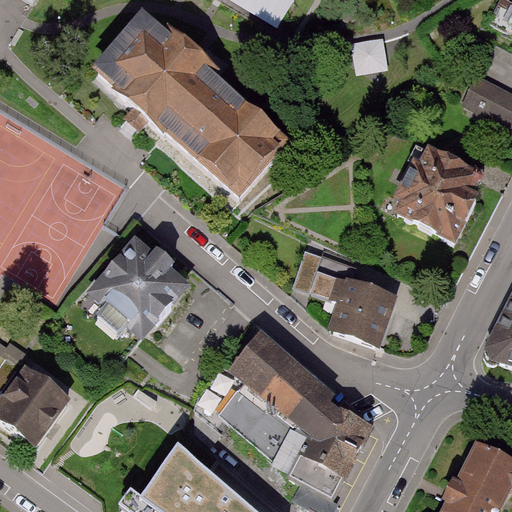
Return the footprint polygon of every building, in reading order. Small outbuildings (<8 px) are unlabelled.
[(16,0),(13,6),(32,17),(42,0),(16,0)] [(241,212),(289,155),(211,88),(214,84),(169,46),(166,50),(143,30),(95,87),(117,106),(114,110),(159,148),(163,144),(241,212)] [(511,133),(511,102),(478,85),(465,110),(511,133)] [(471,209),(481,189),(431,163),(423,177),(418,174),(399,211),(405,214),(399,225),(456,254),(478,212),(471,209)] [(139,349),(184,295),(167,281),(170,277),(149,260),(146,264),(130,250),(85,304),(139,349)] [(333,339),(378,353),(393,305),(349,291),(355,275),(307,260),(295,297),(342,312),(333,339)] [(511,315),(493,357),(497,369),(511,372),(511,315)] [(296,507),(307,511),(328,511),(368,435),(331,416),(260,356),(233,390),(243,397),(221,426),(292,485),(289,491),(301,497),(296,507)] [(0,406),(0,441),(28,461),(63,411),(19,380),(0,406)] [(248,511),(179,452),(143,503),(131,494),(119,510),(121,511),(248,511)] [(500,511),(511,488),(511,472),(478,456),(459,495),(455,493),(445,511),(500,511)]
